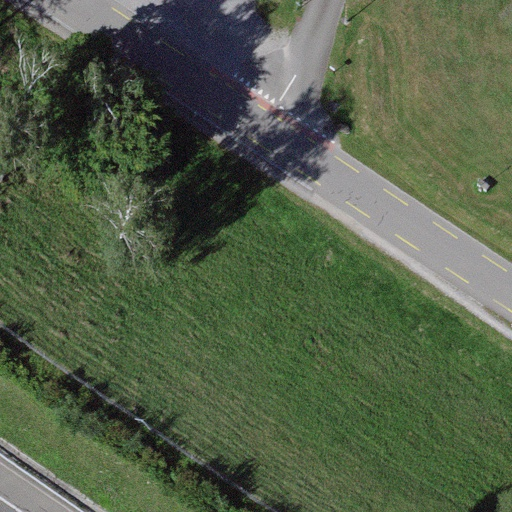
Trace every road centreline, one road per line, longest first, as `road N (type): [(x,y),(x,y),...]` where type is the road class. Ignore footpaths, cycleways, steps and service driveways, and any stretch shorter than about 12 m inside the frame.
road 1 (unclassified): [(63,0),(511,298)]
road 2 (track): [(262,131),(298,82),(322,0)]
